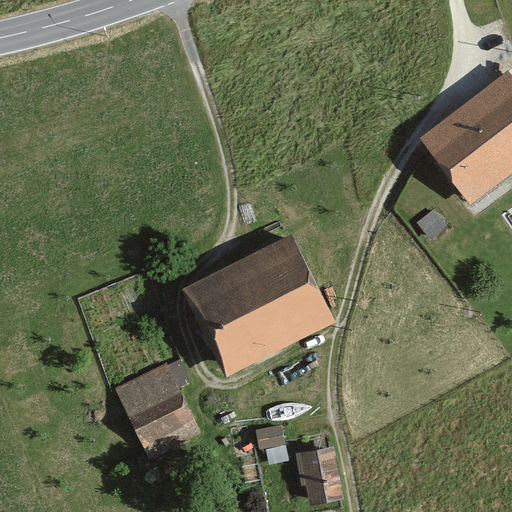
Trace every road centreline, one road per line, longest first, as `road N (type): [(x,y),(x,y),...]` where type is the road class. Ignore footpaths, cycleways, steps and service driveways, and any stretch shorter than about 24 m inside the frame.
road 1 (track): [(454,0),(465,60),(384,170),(333,349),(352,511)]
road 2 (track): [(174,0),(227,172),(216,247),(199,264)]
road 3 (secondary): [(0,37),(131,0)]
